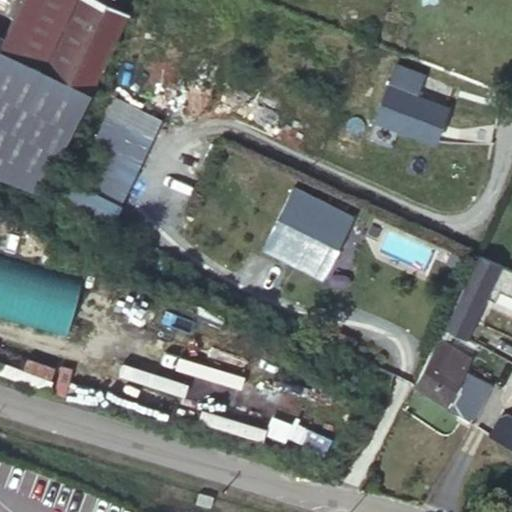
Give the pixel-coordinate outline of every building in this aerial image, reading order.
[(130,13),(102,0),(20,0),(1,40),(0,42),(0,49),(74,85),(91,93),(130,13)] [(251,0),(237,0),(213,49),(225,54),(251,0)] [(0,152),(33,165),(74,85),(0,49),(0,42),(1,40),(0,39),(0,152)] [(389,50),(373,44),(368,56),(384,61),(389,50)] [(394,65),(374,121),(435,143),(448,106),(415,94),(422,74),(394,65)] [(104,113),(61,202),(107,224),(150,135),(104,113)] [(258,248),(322,277),(353,210),(288,181),(258,248)] [(0,316),(64,330),(77,269),(0,252),(0,316)] [(464,308),(476,313),(498,264),(476,255),(454,303),(464,308)] [(511,274),(511,270),(498,264),(476,313),(491,320),(511,274)] [(464,308),(454,303),(443,327),(453,332),(464,308)] [(453,332),(443,327),(438,338),(447,344),(453,332)] [(464,371),(472,357),(447,344),(438,338),(412,389),(445,409),(467,420),(487,383),(464,371)] [(267,416),(262,434),(280,440),(286,421),(267,416)] [(196,499),(199,490),(185,486),(182,494),(196,499)]
